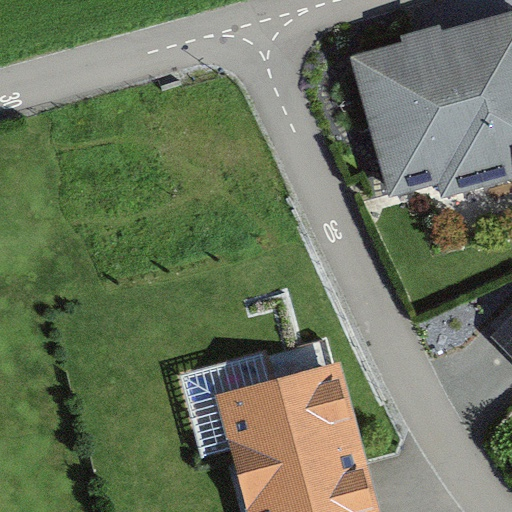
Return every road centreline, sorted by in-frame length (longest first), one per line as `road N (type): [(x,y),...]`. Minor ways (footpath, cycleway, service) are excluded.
road 1 (residential): [(234,10),(440,440),(494,511)]
road 2 (residential): [(234,10),(0,84)]
